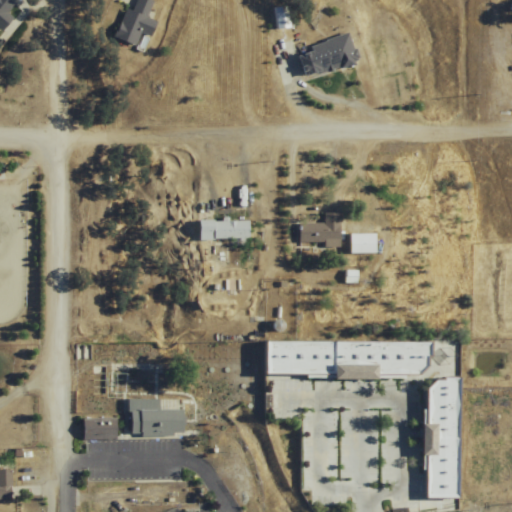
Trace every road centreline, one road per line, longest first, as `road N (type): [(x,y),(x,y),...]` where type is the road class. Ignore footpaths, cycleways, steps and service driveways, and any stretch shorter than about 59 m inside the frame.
road 1 (residential): [(0,134),(212,140),(511,130)]
road 2 (residential): [(43,511),(50,0)]
